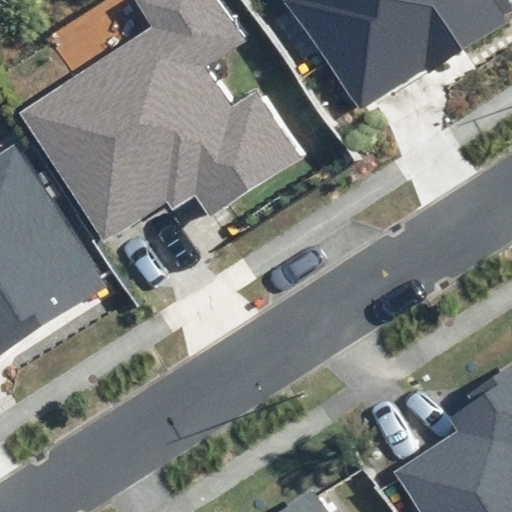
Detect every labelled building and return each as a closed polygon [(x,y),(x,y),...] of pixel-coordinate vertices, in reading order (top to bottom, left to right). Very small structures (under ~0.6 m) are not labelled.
[(245,39),(218,0),(131,0),(149,26),(18,113),(104,241),(167,200),(173,209),(196,194),(210,216),(305,154),(260,87),(234,104),(207,63),(245,39)] [(283,0),(283,1),(359,113),(427,67),(430,70),(502,21),(487,0),(283,0)] [(0,356),(108,286),(14,143),(0,152),(0,356)] [(424,511),(511,511),(511,366),(468,396),(472,403),(450,418),(462,435),(400,475),(424,511)] [(327,511),(309,488),(276,511),(327,511)]
